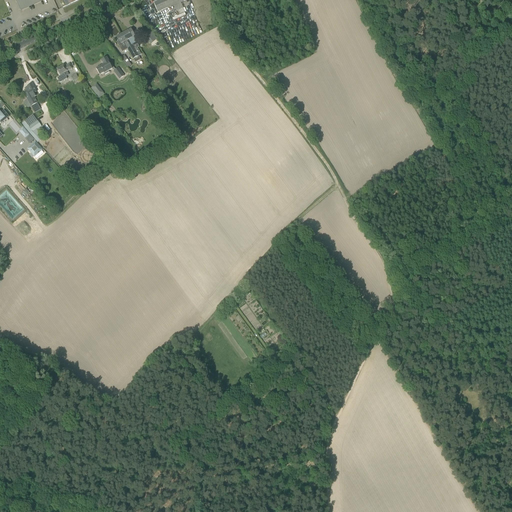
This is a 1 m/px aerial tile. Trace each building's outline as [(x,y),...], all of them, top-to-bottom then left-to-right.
[(17,0),(21,9),(41,0),(46,0),(47,0),(17,0)] [(160,0),(154,3),(156,8),(158,12),(169,7),(170,8),(174,7),(176,11),(177,11),(179,16),(184,13),(182,8),(183,8),(181,3),(185,0),(160,0)] [(128,31),(123,34),(131,49),(132,49),(133,50),(134,50),(134,49),(138,47),(136,43),(137,42),(134,37),(132,38),(134,36),(131,30),(128,31)] [(152,33),(146,38),(151,44),(157,39),(152,33)] [(118,36),(117,37),(119,41),(118,42),(122,51),(127,48),(133,59),(134,59),(135,62),(139,60),(138,57),(141,55),(137,48),(138,48),(138,47),(134,49),(134,50),(133,50),(132,49),(131,49),(123,34),(120,35),(120,34),(118,36)] [(130,64),(124,56),(121,58),(128,67),(130,64)] [(100,66),(96,69),(100,75),(103,73),(105,75),(109,72),(108,71),(112,69),(114,71),(113,71),(119,80),(124,76),(126,74),(122,69),(120,71),(118,68),(115,70),(112,66),(110,67),(108,62),(109,61),(107,57),(101,60),(103,65),(100,67),(100,66)] [(63,65),(57,69),(61,76),(57,78),(60,83),(67,79),(64,73),(72,69),(69,64),(64,67),(63,65)] [(37,104),(34,98),(35,97),(33,94),(36,92),(32,85),(28,87),(25,89),(27,92),(25,93),(27,97),(26,97),(33,111),(39,108),(37,104)] [(100,89),(95,93),(99,98),(104,94),(100,89)] [(0,112),(0,122),(1,124),(6,120),(9,117),(7,114),(4,110),(0,113),(0,112)] [(39,128),(41,127),(32,115),(21,125),(37,143),(43,138),(39,132),(41,130),(39,128)] [(23,128),(19,131),(30,143),(33,140),(23,128)] [(31,146),(28,149),(29,151),(31,153),(34,156),(37,159),(44,153),(41,150),(42,150),(35,142),(31,146)]
